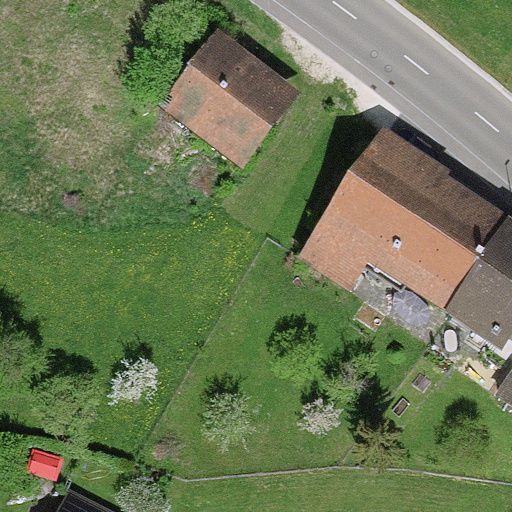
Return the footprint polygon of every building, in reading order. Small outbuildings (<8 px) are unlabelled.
[(286,103),(214,48),(187,84),(170,73),(151,102),(237,167),(286,103)] [(366,263),(448,318),(502,233),(374,148),(299,262),(347,294),(366,263)] [(496,348),(511,324),(511,240),(502,233),(448,318),(496,348)] [(511,376),(495,401),(511,412),(511,376)] [(110,511),(71,492),(60,511),(110,511)]
